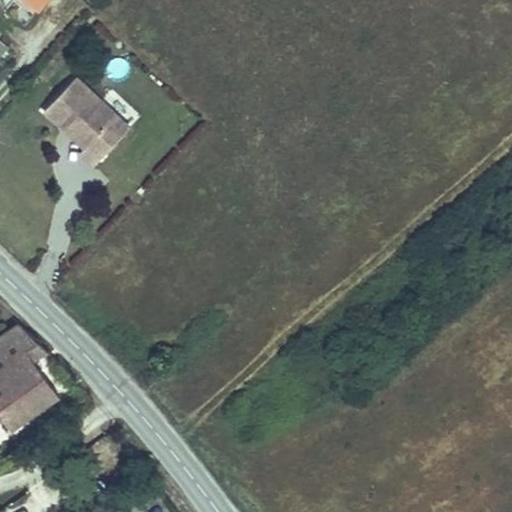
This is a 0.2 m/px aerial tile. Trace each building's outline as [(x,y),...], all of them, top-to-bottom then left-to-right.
[(45,0),(23,0),(36,11),(45,0)] [(0,40),(0,57),(8,48),(0,40)] [(70,128),(91,147),(86,152),(81,157),(96,170),(131,131),(76,81),(45,114),(65,133),(70,128)] [(65,133),(86,152),(91,147),(70,128),(65,133)] [(58,395),(34,360),(47,350),(19,325),(0,338),(0,411),(12,428),(58,395)]
